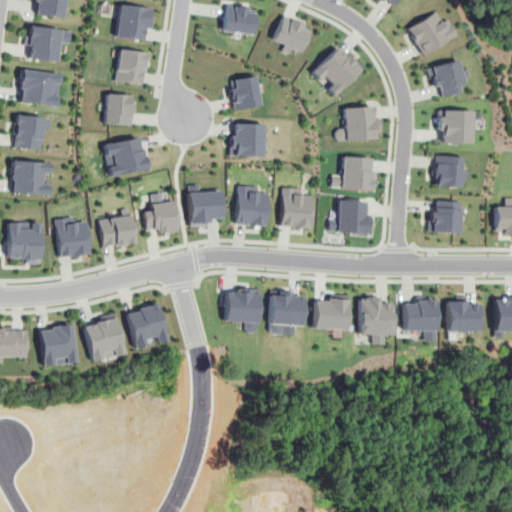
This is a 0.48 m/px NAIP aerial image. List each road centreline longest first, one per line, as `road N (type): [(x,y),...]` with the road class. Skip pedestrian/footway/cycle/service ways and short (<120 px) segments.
road 1 (residential): [(511,265),(219,256),(60,292),(0,295)]
road 2 (residential): [(318,0),(382,46),(403,93),(397,265)]
road 3 (residential): [(165,511),(188,465),(199,412),(196,342),(175,263)]
road 4 (residential): [(181,0),(171,82),(185,117)]
